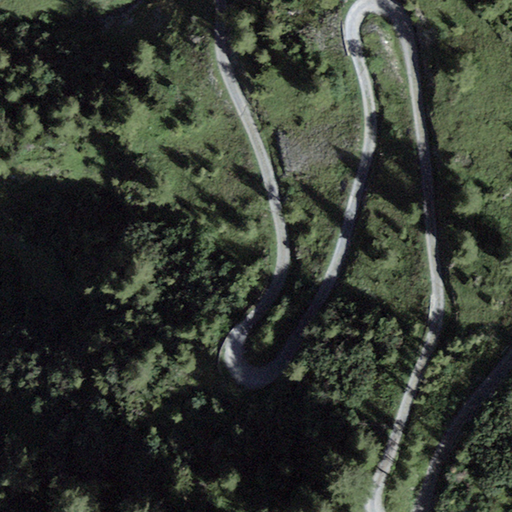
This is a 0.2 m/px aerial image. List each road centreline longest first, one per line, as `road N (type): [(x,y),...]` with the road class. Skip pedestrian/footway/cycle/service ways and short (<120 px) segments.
road 1 (track): [(223,0),(224,58),(285,226),(282,277),(238,348),(246,375),(265,380),(288,361),(333,280),(373,166),(373,107),(353,32),(366,10),(385,5),(403,21),(427,154),(441,312),(375,494),(377,511)]
road 2 (track): [(424,511),(440,463),(511,361)]
